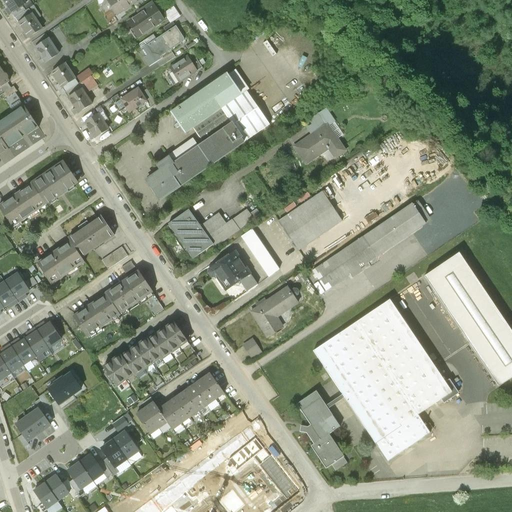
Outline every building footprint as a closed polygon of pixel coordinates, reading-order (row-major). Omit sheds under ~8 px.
[(28,0),(2,0),(9,8),(5,11),(8,15),(11,13),(22,6),(30,1),(28,0)] [(107,0),(117,14),(136,2),(135,0),(107,0)] [(30,1),(22,6),(25,11),(28,9),(29,9),(33,6),(30,1)] [(152,3),(138,12),(140,15),(128,22),(138,37),(137,37),(138,38),(164,21),(152,3)] [(22,6),(11,13),(15,18),(25,11),(22,6)] [(33,6),(29,9),(32,14),(36,20),(41,17),(34,6),(33,6)] [(173,7),(164,14),(169,23),(179,16),(173,7)] [(25,11),(15,18),(18,23),(32,14),(28,9),(25,11)] [(32,14),(18,23),(25,34),(23,36),(25,40),(42,29),(36,20),(32,14)] [(172,22),(163,28),(167,34),(176,28),(172,22)] [(167,34),(161,37),(170,50),(183,41),(183,40),(183,39),(176,28),(167,34)] [(34,48),(48,39),(45,35),(31,44),(34,48)] [(161,37),(147,46),(152,53),(143,59),(149,67),(158,60),(157,58),(170,50),(161,37)] [(48,39),(34,48),(42,59),(39,61),(42,65),(58,54),(48,39)] [(187,57),(169,69),(178,84),(196,72),(190,62),(187,57)] [(201,69),(195,59),(190,62),(196,72),(201,69)] [(75,79),(65,64),(51,73),(59,84),(56,86),(59,90),(62,88),(75,79)] [(0,69),(0,88),(8,83),(9,82),(7,80),(8,77),(6,74),(3,74),(0,69)] [(75,79),(78,84),(91,76),(93,75),(89,69),(75,79)] [(225,72),(187,98),(189,101),(172,113),(186,133),(194,128),(204,143),(199,146),(193,138),(167,156),(169,158),(180,174),(174,178),(180,186),(271,124),(248,91),(241,96),(225,72)] [(91,76),(79,84),(82,90),(86,87),(91,93),(99,87),(91,76)] [(75,79),(62,88),(65,93),(78,84),(75,79)] [(253,93),(265,85),(263,81),(251,89),(253,93)] [(8,83),(0,88),(0,95),(3,93),(11,88),(8,83)] [(78,84),(65,93),(64,93),(68,99),(82,90),(79,84),(78,84)] [(11,88),(3,93),(7,98),(15,93),(17,91),(14,86),(11,88)] [(120,100),(121,101),(125,107),(129,114),(146,102),(140,93),(138,89),(120,100)] [(82,90),(68,99),(75,110),(73,111),(75,115),(92,105),(82,90)] [(146,90),(140,93),(146,102),(151,98),(146,90)] [(7,98),(5,99),(15,113),(25,107),(15,93),(7,98)] [(121,101),(115,104),(120,110),(125,107),(121,101)] [(15,113),(0,123),(0,136),(8,149),(39,128),(25,107),(15,113)] [(99,114),(85,123),(92,135),(89,136),(91,140),(108,129),(99,114)] [(325,127),(294,148),(306,165),(329,149),(335,158),(345,151),(337,139),(334,141),(325,127)] [(0,136),(0,154),(8,149),(0,136)] [(169,158),(158,166),(162,171),(146,182),(159,201),(180,186),(174,178),(180,174),(169,158)] [(63,163),(32,184),(46,205),(55,199),(56,199),(68,191),(68,190),(77,184),(63,163)] [(32,184),(0,205),(0,207),(13,227),(46,205),(32,184)] [(321,193),(280,220),(299,249),(341,221),(321,193)] [(363,237),(312,272),(326,292),(426,225),(412,204),(363,237)] [(200,228),(188,211),(169,225),(193,259),(212,245),(200,228)] [(227,225),(219,215),(200,228),(212,245),(215,248),(254,220),(247,211),(227,225)] [(101,217),(68,239),(70,241),(81,257),(92,250),(90,248),(102,241),(103,243),(114,236),(101,217)] [(254,229),(241,238),(268,277),(281,268),(254,229)] [(70,241),(37,264),(51,285),(84,262),(81,257),(70,241)] [(121,247),(102,261),(108,270),(128,257),(121,247)] [(235,251),(234,252),(230,252),(213,264),(214,266),(210,270),(209,272),(213,278),(215,278),(217,277),(226,290),(239,281),(250,274),(235,251)] [(511,378),(511,332),(459,253),(424,277),(499,387),(511,378)] [(132,264),(123,270),(128,277),(138,271),(132,264)] [(128,277),(105,293),(106,294),(120,315),(143,299),(152,293),(153,292),(138,271),(128,277)] [(30,292),(18,274),(6,283),(18,301),(30,292)] [(250,274),(239,281),(247,292),(257,285),(250,274)] [(18,301),(6,283),(0,286),(0,300),(5,309),(18,301)] [(288,289),(252,313),(268,338),(283,328),(281,329),(274,318),(290,306),(291,308),(298,304),(288,289)] [(163,310),(152,293),(143,299),(154,316),(163,310)] [(106,294),(72,316),(80,328),(86,338),(120,315),(106,294)] [(452,392),(390,300),(313,351),(375,444),(378,448),(388,462),(430,433),(421,419),(418,415),(452,392)] [(187,341),(174,322),(165,328),(179,347),(187,341)] [(46,323),(37,330),(51,352),(64,343),(51,324),(48,327),(46,323)] [(179,347),(165,328),(157,334),(170,353),(179,347)] [(29,339),(26,341),(38,360),(51,352),(37,330),(27,336),(29,339)] [(170,353),(157,334),(149,340),(161,357),(162,359),(170,353)] [(161,357),(149,340),(147,339),(139,345),(152,364),(161,357)] [(252,339),(243,346),(252,359),(261,353),(252,339)] [(20,341),(11,347),(25,369),(38,360),(26,341),(22,344),(20,341)] [(152,364),(139,345),(130,351),(143,370),(152,364)] [(3,356),(0,357),(0,358),(12,377),(25,369),(11,347),(1,353),(3,356)] [(143,370),(130,351),(122,356),(134,374),(135,375),(143,370)] [(134,374),(122,356),(121,355),(112,361),(125,380),(134,374)] [(0,385),(12,377),(0,358),(0,385)] [(125,380),(112,361),(103,367),(117,386),(125,380)] [(223,393),(209,373),(201,379),(214,399),(223,393)] [(81,389),(71,374),(48,389),(59,405),(81,389)] [(214,399),(201,379),(192,385),(206,405),(214,399)] [(206,405),(192,385),(184,391),(197,411),(206,405)] [(197,411),(184,391),(175,397),(189,417),(197,411)] [(317,392),(297,405),(311,426),(308,428),(301,426),(300,432),(307,434),(314,444),(328,435),(340,427),(317,392)] [(51,404),(44,395),(39,398),(40,399),(46,408),(51,404)] [(189,417),(175,397),(167,403),(180,423),(189,417)] [(46,408),(40,399),(35,403),(40,409),(42,412),(46,409),(46,408)] [(158,409),(153,402),(145,408),(158,427),(167,421),(158,409)] [(180,423),(167,403),(158,409),(167,421),(172,428),(180,423)] [(200,410),(203,415),(210,410),(208,406),(200,410)] [(158,427),(145,408),(136,414),(150,433),(158,427)] [(40,409),(28,418),(39,434),(51,426),(42,412),(40,409)] [(128,415),(113,425),(119,433),(130,426),(128,423),(132,421),(128,415)] [(28,418),(16,426),(22,435),(28,442),(39,434),(28,418)] [(248,425),(219,452),(234,467),(262,440),(248,425)] [(124,433),(113,441),(127,459),(138,452),(124,433)] [(28,442),(22,435),(18,438),(24,448),(29,445),(28,442)] [(344,457),(328,435),(314,444),(311,446),(327,469),(332,465),(343,457),(344,457)] [(113,441),(102,449),(108,458),(115,468),(116,467),(127,459),(113,441)] [(91,455),(80,463),(93,482),(104,474),(105,474),(97,463),(91,455)] [(343,457),(332,465),(336,471),(347,463),(343,457)] [(119,472),(116,467),(115,468),(108,458),(103,461),(113,474),(114,476),(119,472)] [(103,461),(102,460),(97,463),(105,474),(104,474),(107,478),(113,474),(103,461)] [(79,462),(68,470),(74,479),(82,490),(93,482),(80,463),(79,462)] [(269,509),(295,483),(281,469),(255,495),(269,509)] [(57,476),(47,483),(59,502),(70,494),(69,494),(62,483),(57,476)] [(82,490),(74,479),(69,482),(75,490),(74,491),(79,498),(84,494),(82,490)] [(69,482),(67,480),(62,483),(69,494),(74,491),(75,490),(69,482)] [(47,483),(35,491),(44,505),(47,510),(59,502),(47,483)] [(260,511),(266,506),(251,492),(232,511),(225,511),(224,511),(260,511)]
